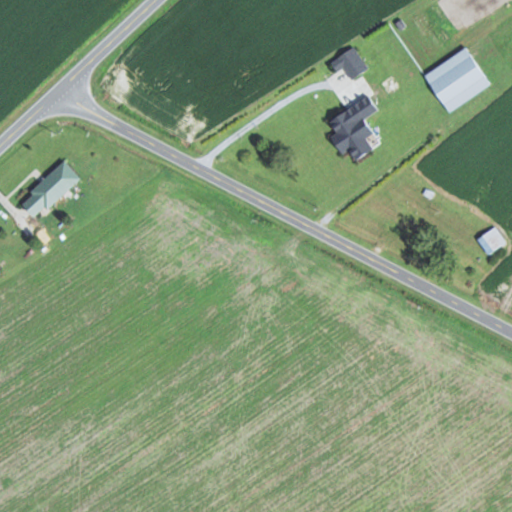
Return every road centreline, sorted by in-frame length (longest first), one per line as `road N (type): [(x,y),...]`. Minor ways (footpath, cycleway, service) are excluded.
road 1 (residential): [(511,332),(58,90)]
road 2 (secondary): [(154,0),(0,143)]
